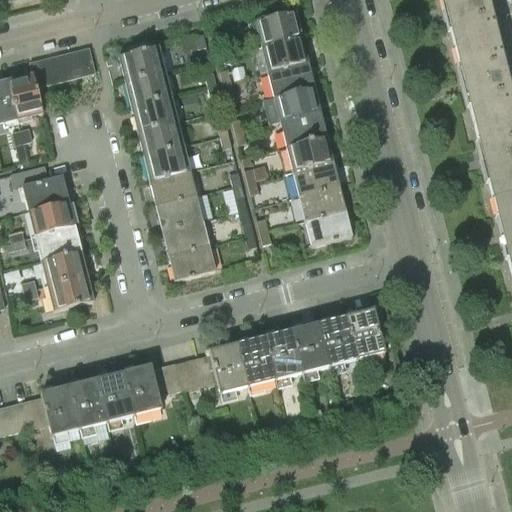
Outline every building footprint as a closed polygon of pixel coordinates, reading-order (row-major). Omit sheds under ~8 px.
[(495,39),(485,0),(439,0),(452,50),(471,45),(495,39)] [(300,39),(294,16),(246,28),(252,52),(259,50),(259,49),(300,39)] [(216,35),(208,37),(211,48),(219,46),(216,35)] [(201,39),(193,41),(196,52),(204,50),(201,39)] [(306,64),(300,39),(259,49),(259,50),(265,74),(306,64)] [(511,107),(495,39),(471,45),(452,50),(471,126),(490,121),(511,115),(511,107)] [(117,60),(123,85),(163,75),(157,50),(117,60)] [(88,51),(74,55),(81,80),(94,77),(88,51)] [(74,55),(63,58),(69,83),(81,80),(74,55)] [(63,58),(52,60),(58,86),(69,83),(63,58)] [(52,60),(40,63),(46,88),(58,86),(52,60)] [(40,63),(28,66),(31,77),(30,77),(34,92),(35,91),(46,88),(40,63)] [(306,64),(265,74),(272,99),(312,89),(306,64)] [(225,72),(217,74),(220,86),(228,84),(225,72)] [(163,75),(123,85),(129,110),(170,100),(163,75)] [(202,77),(206,90),(213,88),(210,76),(202,77)] [(30,77),(6,83),(16,124),(41,117),(35,91),(34,92),(30,77)] [(6,83),(0,84),(0,127),(16,124),(6,83)] [(228,84),(220,86),(224,99),(231,97),(228,84)] [(213,88),(206,90),(209,102),(216,101),(213,88)] [(312,89),(272,99),(278,124),(318,114),(312,89)] [(170,100),(129,110),(135,134),(176,124),(170,100)] [(318,114),(278,124),(284,149),(325,139),(318,114)] [(511,115),(490,121),(471,126),(490,202),(509,198),(511,196),(511,115)] [(237,122),(230,123),(233,136),(240,134),(237,122)] [(176,124),(135,134),(142,160),(182,149),(176,124)] [(215,128),(218,140),(226,138),(223,126),(215,128)] [(27,132),(18,134),(21,147),(30,144),(27,132)] [(21,147),(18,134),(9,136),(12,149),(21,147)] [(240,134),(233,136),(236,148),(243,146),(240,134)] [(226,138),(218,140),(221,152),(229,150),(226,138)] [(325,139),(284,149),(290,174),(331,164),(325,139)] [(182,149),(142,160),(148,184),(188,174),(182,149)] [(331,164),(290,174),(297,198),(337,189),(331,164)] [(43,170),(9,178),(12,193),(21,191),(46,184),(46,183),(43,170)] [(250,172),(242,174),(245,186),(253,184),(250,172)] [(188,174),(148,184),(154,210),(194,199),(188,174)] [(227,177),(230,190),(238,188),(235,175),(227,177)] [(61,180),(46,183),(46,184),(21,191),(26,213),(67,203),(61,180)] [(253,184),(245,186),(248,198),(256,196),(253,184)] [(238,188),(230,190),(233,202),(241,200),(238,188)] [(337,189),(297,198),(303,224),(343,214),(337,189)] [(511,196),(509,198),(490,202),(509,278),(511,277),(511,196)] [(194,199),(154,210),(160,234),(201,224),(194,199)] [(67,203),(26,213),(32,238),(73,228),(67,203)] [(343,214),(303,224),(310,251),(350,241),(343,214)] [(262,221),(254,223),(257,236),(265,234),(262,221)] [(201,224),(160,234),(166,260),(207,249),(201,224)] [(240,228),(243,240),(251,238),(247,225),(240,228)] [(73,228),(32,238),(39,263),(79,253),(73,228)] [(7,236),(9,244),(21,241),(19,232),(7,236)] [(265,234),(257,236),(260,248),(268,246),(265,234)] [(251,238),(243,240),(246,252),(254,250),(251,238)] [(21,241),(9,244),(11,253),(24,249),(21,241)] [(207,249),(166,260),(173,285),(213,275),(207,249)] [(79,253),(39,263),(45,288),(86,278),(79,253)] [(86,278),(45,288),(52,315),(92,305),(86,278)] [(19,286),(21,294),(34,291),(32,283),(19,286)] [(34,291),(21,294),(23,302),(36,299),(34,291)] [(371,314),(343,321),(354,364),(382,357),(371,314)] [(343,321),(316,328),(327,371),(354,364),(343,321)] [(316,328),(289,334),(300,378),(327,371),(316,328)] [(289,334),(261,341),(272,385),(300,378),(289,334)] [(261,341),(235,348),(245,391),(272,385),(261,341)] [(208,357),(197,360),(203,387),(214,384),(218,398),(245,391),(235,348),(207,355),(208,357)] [(197,360),(184,363),(190,390),(203,387),(197,360)] [(184,363),(172,366),(179,393),(190,390),(184,363)] [(172,366),(161,369),(160,369),(166,396),(179,393),(172,366)] [(149,369),(121,376),(132,420),(160,413),(156,399),(166,396),(160,369),(149,372),(149,369)] [(121,376),(94,383),(105,427),(132,420),(121,376)] [(94,383),(67,390),(77,433),(105,427),(94,383)] [(40,400),(28,402),(35,430),(46,427),(50,440),(77,433),(67,390),(39,397),(40,400)] [(28,402),(16,405),(23,433),(35,430),(28,402)] [(16,405),(4,408),(11,436),(23,433),(16,405)] [(4,408),(0,409),(0,438),(11,436),(4,408)] [(103,464),(89,467),(91,475),(105,472),(103,464)]
